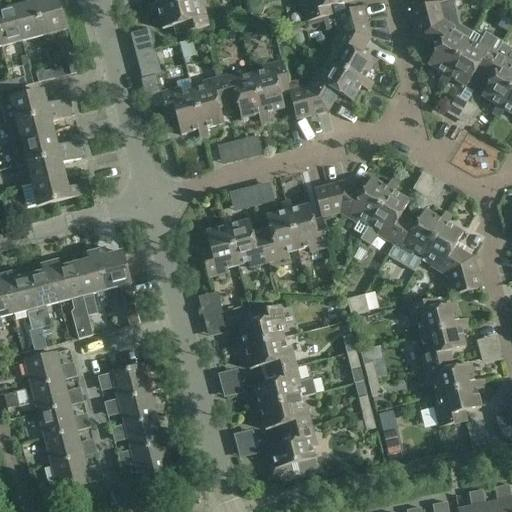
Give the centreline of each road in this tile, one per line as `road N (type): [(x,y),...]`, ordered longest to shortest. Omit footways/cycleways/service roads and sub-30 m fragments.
road 1 (residential): [(153,201),(356,145),(422,148)]
road 2 (residential): [(114,480),(83,354),(184,329)]
road 3 (residential): [(153,201),(102,0)]
road 4 (residential): [(233,511),(184,329)]
road 5 (residential): [(511,374),(490,223),(496,189)]
road 6 (residential): [(0,245),(153,201)]
road 7 (residential): [(422,148),(392,0)]
road 8 (residential): [(184,329),(153,201)]
